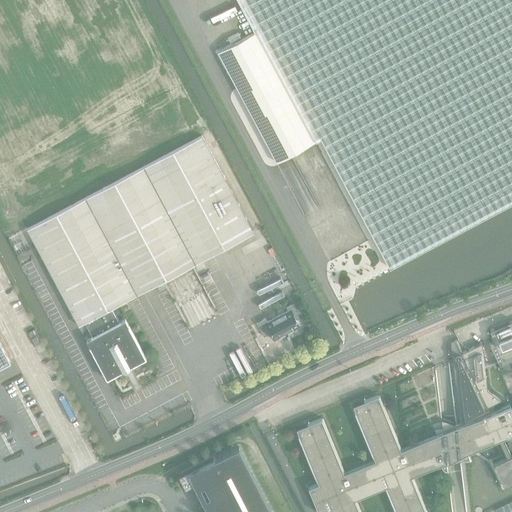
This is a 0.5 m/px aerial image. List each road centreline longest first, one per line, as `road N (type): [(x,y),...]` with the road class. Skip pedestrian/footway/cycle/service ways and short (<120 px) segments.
road 1 (tertiary): [(511,287),(4,511)]
road 2 (unclassified): [(73,511),(137,485),(165,492),(175,511)]
